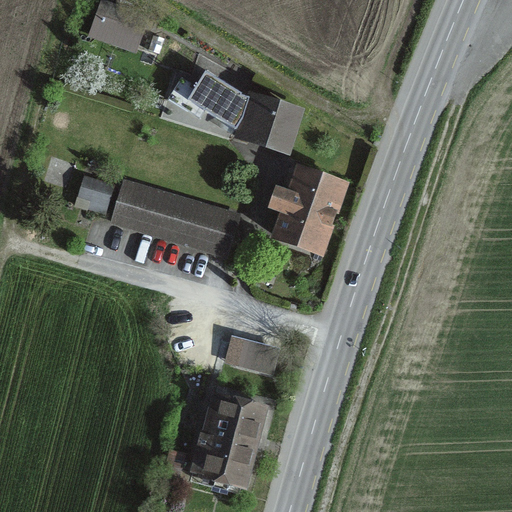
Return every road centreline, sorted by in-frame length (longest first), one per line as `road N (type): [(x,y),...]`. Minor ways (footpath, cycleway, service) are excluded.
road 1 (secondary): [(462,0),(338,336),(290,511)]
road 2 (track): [(329,511),(378,348),(501,28)]
road 3 (track): [(3,240),(58,17),(74,0)]
road 4 (track): [(374,115),(420,0)]
